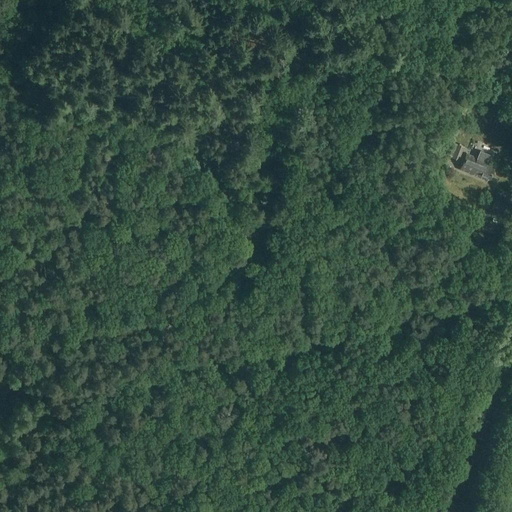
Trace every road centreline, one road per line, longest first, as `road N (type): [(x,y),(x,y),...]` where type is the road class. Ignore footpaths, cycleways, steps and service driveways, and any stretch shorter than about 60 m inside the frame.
road 1 (track): [(0,237),(154,195),(329,185),(416,77),(490,65),(511,35)]
road 2 (track): [(511,291),(402,320),(231,349)]
